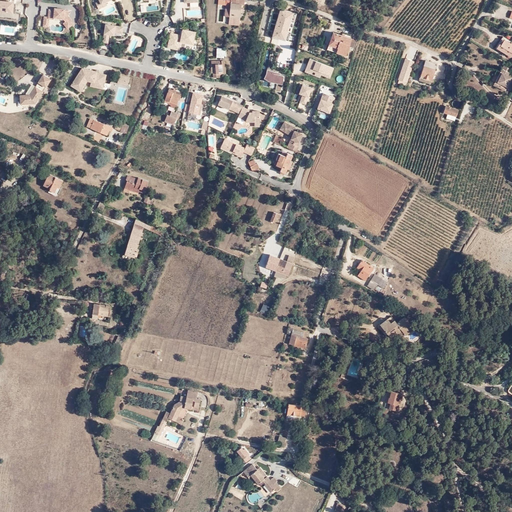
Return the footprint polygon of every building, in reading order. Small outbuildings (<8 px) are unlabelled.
[(0,0),(0,17),(21,18),(21,13),(14,13),(15,1),(0,0)] [(100,0),(97,2),(100,8),(104,6),(103,3),(107,1),(108,0),(100,0)] [(231,0),(230,6),(229,17),(239,19),(240,13),(243,13),(243,9),(241,9),(241,5),(244,6),(244,0),(231,0)] [(70,28),(73,11),(48,6),(44,26),(50,27),(51,18),(61,20),(60,26),(70,28)] [(280,35),(291,39),(291,38),(293,34),(293,33),(291,33),(298,13),(289,10),(286,19),(285,19),(280,35)] [(123,32),(124,26),(107,23),(104,41),(109,42),(110,33),(115,34),(115,31),(123,32)] [(172,32),(169,46),(180,48),(182,40),(194,43),(197,31),(184,28),(183,34),(172,32)] [(329,45),(347,51),(350,39),(348,39),(349,37),(339,33),(338,35),(333,33),(329,45)] [(503,37),(498,44),(501,46),(504,40),(511,44),(511,43),(503,37)] [(350,39),(347,51),(349,52),(352,53),(356,41),(350,39)] [(501,46),(498,44),(496,48),(509,57),(511,52),(511,42),(511,43),(511,44),(504,40),(501,46)] [(349,52),(347,51),(329,45),(328,49),(348,56),(349,52)] [(217,71),(214,71),(214,76),(221,75),(220,74),(223,74),(224,72),(227,71),(227,66),(223,66),(222,59),(213,60),(214,66),(216,66),(217,71)] [(344,65),(334,61),(333,63),(336,65),(334,73),(341,75),(344,65)] [(435,71),(437,65),(425,61),(422,73),(420,72),(419,75),(421,76),(419,81),(431,85),(436,71),(435,71)] [(443,84),(448,66),(441,64),(438,72),(439,73),(437,83),(443,84)] [(82,90),(89,79),(93,80),(105,83),(108,73),(98,71),(98,70),(83,67),(73,84),(82,90)] [(511,77),(507,76),(505,75),(507,72),(508,73),(510,70),(503,67),(498,77),(497,76),(495,82),(498,83),(498,84),(500,84),(499,86),(501,88),(506,90),(511,77)] [(276,91),(281,92),(283,84),(284,81),(284,75),(280,74),(280,72),(268,69),(267,73),(264,77),(269,81),(278,83),(276,91)] [(341,75),(334,73),(332,81),(332,82),(339,83),(341,75)] [(318,87),(324,89),(325,90),(326,86),(331,88),(332,82),(321,79),(322,75),(316,74),(313,82),(319,83),(318,87)] [(42,75),(37,82),(45,87),(49,80),(42,75)] [(118,83),(129,86),(130,78),(120,76),(118,83)] [(37,82),(34,87),(42,92),(45,87),(37,82)] [(505,91),(506,90),(501,88),(499,86),(500,84),(498,84),(498,83),(495,82),(493,86),(505,91)] [(306,105),(311,87),(301,84),(300,88),(297,87),(295,93),(299,94),(297,102),(306,105)] [(42,92),(34,87),(29,95),(19,96),(20,104),(34,103),(42,92)] [(179,100),(182,93),(169,88),(164,101),(169,102),(168,103),(171,104),(170,106),(175,108),(178,100),(179,100)] [(192,104),(186,103),(185,110),(189,111),(197,113),(198,114),(201,104),(202,104),(204,94),(194,92),(192,104)] [(230,107),(240,112),(243,108),(244,105),(223,94),(219,103),(230,108),(230,107)] [(444,112),(457,117),(459,111),(446,106),(444,112)] [(240,112),(239,116),(247,120),(247,121),(256,121),(256,123),(261,123),(261,120),(264,120),(266,115),(261,113),(261,111),(253,111),(253,112),(249,112),(243,108),(240,112)] [(178,119),(180,113),(178,112),(177,113),(172,111),(170,116),(167,115),(165,121),(173,125),(176,119),(178,119)] [(112,128),(93,120),(89,128),(106,136),(108,131),(110,131),(112,128)] [(290,148),(297,151),(299,147),(299,146),(302,137),(300,136),(301,133),(295,131),(296,128),(288,123),(285,129),(288,131),(287,132),(293,136),(292,139),(295,141),(294,144),(292,143),(290,148)] [(79,150),(82,142),(57,131),(53,140),(79,150)] [(244,152),(246,148),(226,138),(223,144),(229,148),(228,150),(233,153),(234,151),(237,152),(237,154),(242,157),(244,152)] [(256,147),(252,145),(247,153),(252,156),(256,147)] [(293,154),(287,152),(286,155),(281,153),(278,152),(275,158),(279,160),(277,164),(281,166),(279,170),(285,173),(287,169),(290,161),(293,154)] [(253,169),(258,172),(260,167),(259,163),(257,163),(251,165),(253,169)] [(0,169),(0,179),(6,182),(11,173),(1,167),(0,169)] [(56,195),(63,181),(49,174),(44,185),(50,188),(48,192),(56,195)] [(127,180),(125,187),(130,189),(138,192),(139,191),(144,192),(148,181),(138,178),(137,179),(127,175),(126,179),(127,180)] [(102,212),(105,204),(99,202),(96,210),(102,212)] [(279,219),(280,215),(274,212),(271,221),(275,223),(277,219),(279,219)] [(150,229),(151,226),(135,219),(124,254),(134,257),(136,251),(137,252),(138,249),(137,248),(142,234),(144,234),(144,233),(146,233),(146,231),(143,230),(144,226),(150,229)] [(163,230),(151,226),(150,229),(150,230),(161,234),(163,230)] [(264,271),(269,272),(276,257),(277,254),(271,252),(269,256),(264,269),(261,267),(258,274),(262,275),(264,271)] [(276,257),(269,272),(275,274),(278,267),(281,258),(276,257)] [(287,261),(281,258),(278,267),(275,274),(274,277),(281,279),(281,278),(284,279),(286,275),(282,274),(287,261)] [(360,259),(356,264),(361,268),(359,271),(356,275),(364,281),(373,269),(360,259)] [(290,262),(287,261),(282,274),(286,275),(289,276),(289,275),(291,270),(287,269),(290,262)] [(382,279),(375,274),(371,280),(378,284),(382,279)] [(387,282),(382,279),(378,284),(378,285),(382,288),(383,288),(387,282)] [(371,280),(368,285),(375,290),(378,285),(378,284),(371,280)] [(94,315),(98,315),(109,317),(110,314),(111,314),(112,311),(110,311),(111,306),(106,305),(106,308),(100,307),(100,304),(94,303),(94,305),(95,305),(94,315)] [(268,314),(270,306),(263,304),(260,311),(268,314)] [(391,315),(383,322),(385,323),(389,320),(391,322),(395,320),(391,315)] [(398,322),(392,338),(402,330),(407,335),(414,329),(404,317),(398,322)] [(380,324),(392,338),(398,322),(397,322),(395,320),(391,322),(389,320),(385,323),(383,322),(380,324)] [(301,342),(300,347),(305,348),(308,338),(301,336),(302,331),(292,329),(291,334),(289,343),(294,345),(295,340),(301,342)] [(260,358),(259,366),(271,368),(272,361),(260,358)] [(173,403),(169,412),(175,414),(177,409),(182,406),(192,408),(193,405),(197,406),(198,398),(194,397),(196,390),(186,389),(185,395),(179,394),(179,398),(176,399),(177,400),(173,403)] [(388,402),(390,402),(392,403),(391,408),(398,410),(400,405),(398,405),(399,402),(401,402),(401,397),(400,397),(401,393),(392,390),(390,397),(389,397),(388,402)] [(295,415),(305,416),(306,407),(289,405),(287,414),(288,414),(288,418),(295,419),(295,415)] [(165,420),(161,418),(158,425),(157,424),(153,431),(159,434),(166,420),(165,420)] [(244,451),(241,448),(237,451),(246,463),(251,458),(249,456),(248,457),(246,454),(248,453),(245,450),(244,451)] [(278,492),(282,489),(277,483),(279,482),(275,478),(271,481),(261,468),(258,470),(254,465),(244,472),(249,478),(252,476),(259,484),(263,482),(272,493),(276,489),(278,492)] [(334,511),(343,511),(346,505),(338,502),(334,511)]
